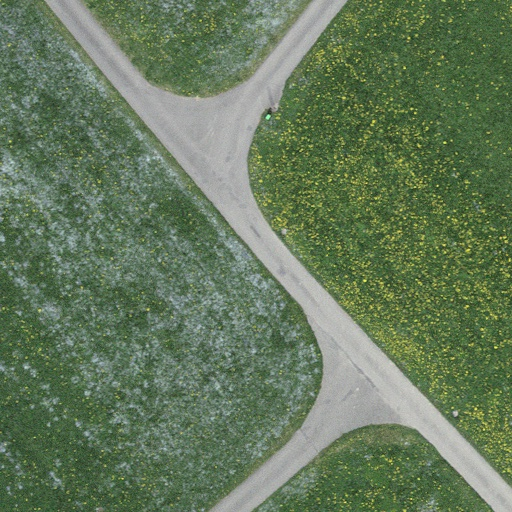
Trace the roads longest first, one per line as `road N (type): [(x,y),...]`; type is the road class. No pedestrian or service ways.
road 1 (unclassified): [(216,170),(511,508)]
road 2 (unclassified): [(62,0),(216,170)]
road 3 (track): [(214,511),(381,365)]
road 4 (unclassified): [(216,170),(349,0)]
